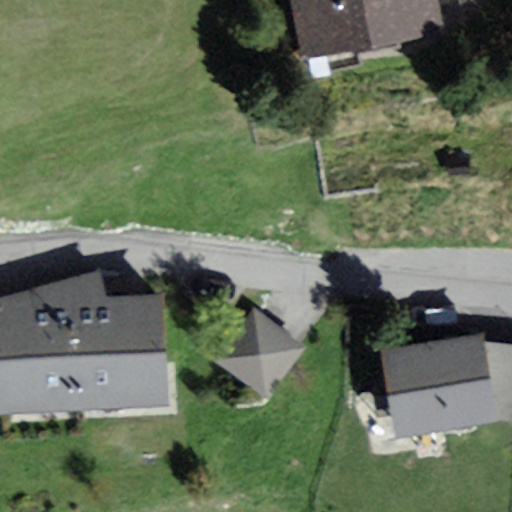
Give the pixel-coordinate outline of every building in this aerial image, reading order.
[(436,0),(287,0),(298,60),(443,33),(436,0)] [(99,269),(0,298),(0,416),(169,407),(162,291),(107,295),(99,269)] [(253,309),(214,360),(266,400),(306,349),(253,309)] [(483,332),(378,350),(395,441),(499,422),(484,343),(483,332)] [(499,422),(511,422),(511,345),(484,343),(499,422)]
